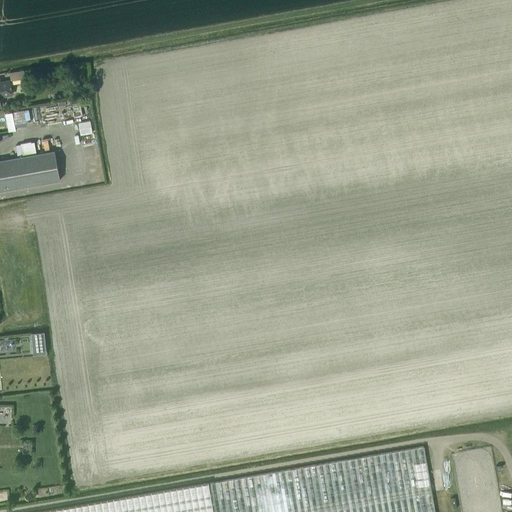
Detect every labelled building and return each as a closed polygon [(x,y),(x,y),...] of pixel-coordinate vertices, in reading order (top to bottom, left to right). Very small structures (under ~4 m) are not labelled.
[(23,70),(10,72),(11,80),(25,78),(23,70)] [(12,94),(10,84),(9,81),(0,82),(0,105),(3,105),(2,96),(12,94)] [(0,190),(60,180),(54,150),(0,160),(0,190)] [(43,333),(32,334),(33,350),(45,349),(43,333)] [(434,511),(423,446),(208,483),(212,511),(434,511)] [(100,501),(35,511),(212,511),(208,483),(100,501)]
